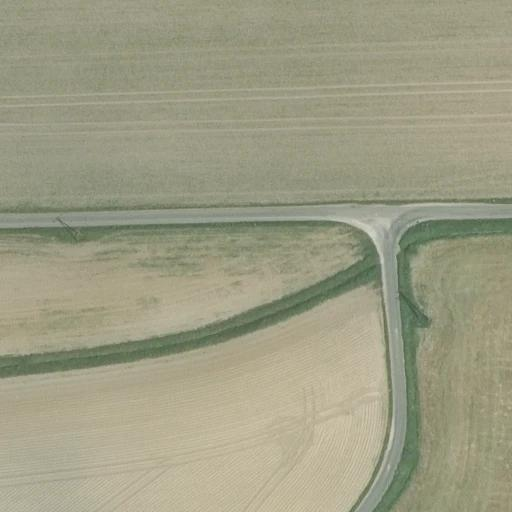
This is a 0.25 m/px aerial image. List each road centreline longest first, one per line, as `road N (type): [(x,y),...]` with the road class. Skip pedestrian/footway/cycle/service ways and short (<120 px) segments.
road 1 (unclassified): [(0,218),(511,211)]
road 2 (track): [(388,214),(402,459),(368,511)]
